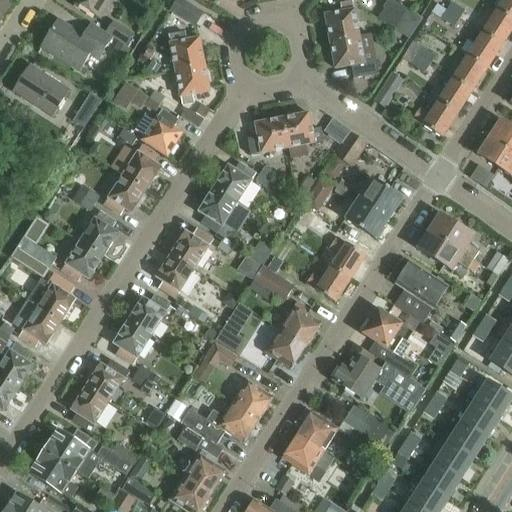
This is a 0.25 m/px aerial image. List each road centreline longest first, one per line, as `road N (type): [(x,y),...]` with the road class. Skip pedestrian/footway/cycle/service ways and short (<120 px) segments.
road 1 (residential): [(0,471),(249,90)]
road 2 (residential): [(222,511),(440,180)]
road 3 (residential): [(440,180),(296,76)]
road 4 (residential): [(440,180),(511,69)]
road 5 (residential): [(249,90),(227,56),(247,20),(288,23)]
